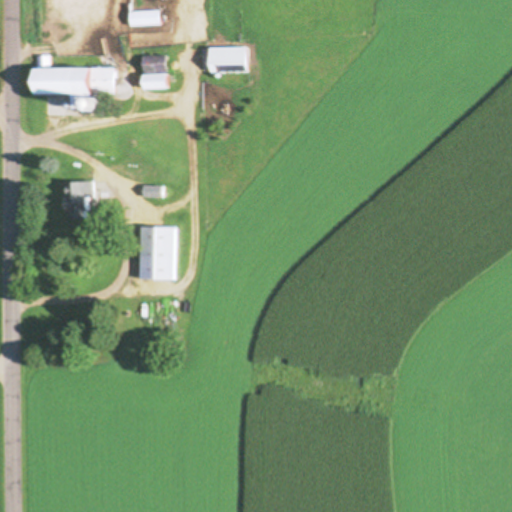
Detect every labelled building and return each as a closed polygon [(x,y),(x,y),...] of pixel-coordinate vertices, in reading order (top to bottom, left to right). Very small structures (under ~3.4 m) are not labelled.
[(161,25),(161,12),(132,12),(132,25),(161,25)] [(212,73),(249,73),(249,48),(212,48),(212,73)] [(117,94),(117,69),(50,69),(50,56),(41,56),(41,95),(77,95),(77,109),(98,109),(98,94),(117,94)] [(170,74),(147,74),(147,89),(170,89),(170,74)] [(100,183),(75,183),(75,219),(100,219),(100,183)] [(149,228),(148,281),(183,281),(183,228),(149,228)]
